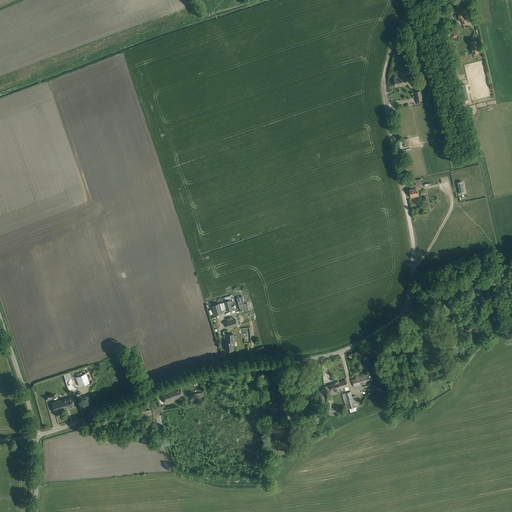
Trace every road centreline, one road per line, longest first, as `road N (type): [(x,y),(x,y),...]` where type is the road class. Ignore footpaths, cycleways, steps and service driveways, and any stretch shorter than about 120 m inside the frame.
road 1 (unclassified): [(35,437),(192,377),(336,352),(406,309),(414,239),(384,73),(405,21),(445,0)]
road 2 (unclassified): [(35,437),(0,318)]
